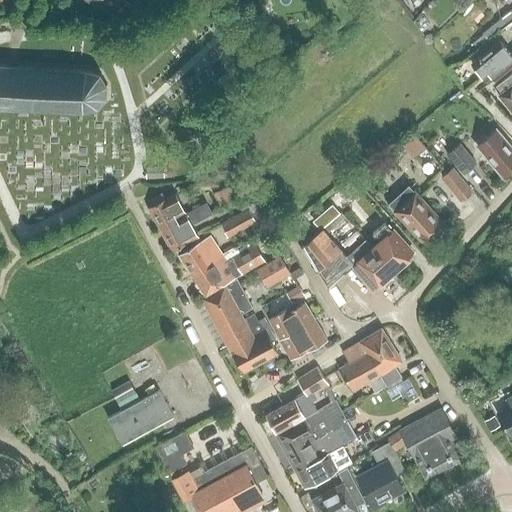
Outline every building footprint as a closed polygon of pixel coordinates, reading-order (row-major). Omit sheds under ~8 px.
[(90,0),(122,22),(133,7),(122,0),(90,0)] [(482,34),(487,40),(505,25),(500,19),(482,34)] [(494,80),(511,65),(511,56),(500,41),(490,49),(490,48),(471,63),(486,81),(491,77),(494,80)] [(0,63),(0,106),(82,111),(82,112),(84,112),(84,111),(95,107),(97,109),(98,108),(97,106),(103,98),(106,99),(107,98),(104,96),(105,86),(107,86),(107,84),(104,85),(99,75),(101,73),(99,72),(98,74),(86,70),(87,69),(85,68),(85,70),(9,65),(0,63)] [(511,72),(496,86),(501,93),(498,95),(511,112),(511,72)] [(419,150),(428,141),(416,128),(407,137),(419,150)] [(503,177),(511,169),(511,148),(496,129),(477,146),(503,177)] [(475,162),(458,143),(445,154),(462,174),(475,162)] [(148,178),(164,177),(164,167),(147,168),(148,178)] [(471,191),(452,167),(439,177),(459,201),(471,191)] [(232,198),(225,186),(211,193),(218,206),(232,198)] [(445,227),(425,204),(414,192),(394,211),(405,222),(424,243),(435,233),(436,235),(445,227)] [(159,227),(185,213),(175,194),(166,199),(165,198),(165,199),(162,194),(149,201),(151,206),(148,208),(159,227)] [(171,251),(198,236),(191,224),(211,213),(205,203),(185,213),(159,227),(171,251)] [(255,222),(248,208),(218,224),(226,238),(255,222)] [(322,230),(321,229),(302,246),(318,271),(340,250),(327,235),(330,230),(345,217),(341,213),(331,222),(322,230)] [(322,230),(331,222),(324,214),(315,222),(321,229),(322,230)] [(393,271),(413,253),(392,230),(391,231),(385,223),(372,235),(378,242),(372,248),(371,248),(393,271)] [(277,242),(270,229),(262,233),(268,247),(277,242)] [(213,259),(221,254),(209,234),(179,254),(193,276),(212,263),(213,259)] [(371,248),(372,248),(365,240),(346,258),(374,288),(393,271),(371,248)] [(193,276),(205,296),(236,276),(264,260),(255,244),(226,261),(221,254),(213,259),(212,263),(193,276)] [(257,269),(268,287),(291,274),(280,256),(257,269)] [(241,313),(253,307),(236,278),(202,298),(222,334),(245,321),(243,318),(241,313)] [(303,295),(297,285),(284,292),(290,303),(303,295)] [(280,338),(314,318),(304,302),(290,311),(288,307),(269,319),(280,338)] [(259,319),(256,321),(252,313),(243,318),(245,321),(222,334),(242,371),(277,352),(265,328),(264,328),(259,319)] [(310,349),(326,339),(314,318),(280,338),(279,339),(289,356),(307,345),(310,349)] [(394,365),(402,361),(381,328),(360,341),(380,373),(379,374),(385,385),(401,376),(394,365)] [(386,386),(385,385),(379,374),(380,373),(360,341),(342,352),(348,362),(339,368),(352,390),(368,381),(374,392),(386,386)] [(318,344),(310,349),(315,357),(323,352),(318,344)] [(21,372),(30,367),(20,351),(11,356),(21,372)] [(295,397),(265,415),(275,433),(315,409),(307,396),(327,384),(323,376),(317,367),(297,379),(297,380),(304,391),(295,397)] [(140,400),(130,381),(112,391),(118,402),(122,410),(140,400)] [(122,444),(173,416),(159,390),(140,400),(122,410),(108,418),(122,444)] [(511,395),(506,399),(510,407),(498,413),(510,436),(511,435),(511,395)] [(342,445),(356,437),(335,400),(275,434),(295,470),(327,453),(342,445)] [(451,439),(456,436),(441,408),(400,430),(387,440),(388,443),(390,442),(394,450),(406,442),(425,478),(461,459),(451,439)] [(499,425),(492,415),(482,421),(488,431),(499,425)] [(193,448),(184,430),(153,446),(168,473),(186,464),(181,454),(193,448)] [(405,470),(394,450),(390,442),(388,443),(372,452),(379,465),(356,477),(372,506),(403,489),(396,475),(405,470)] [(305,488),(337,470),(351,462),(342,445),(327,453),(295,470),(305,488)] [(253,477),(265,471),(251,446),(191,479),(187,471),(173,479),(184,500),(191,496),(199,511),(229,511),(239,507),(241,511),(243,511),(260,503),(257,497),(262,494),(253,477)] [(359,511),(356,505),(364,501),(347,467),(338,472),(344,482),(312,499),(318,511),(359,511)]
